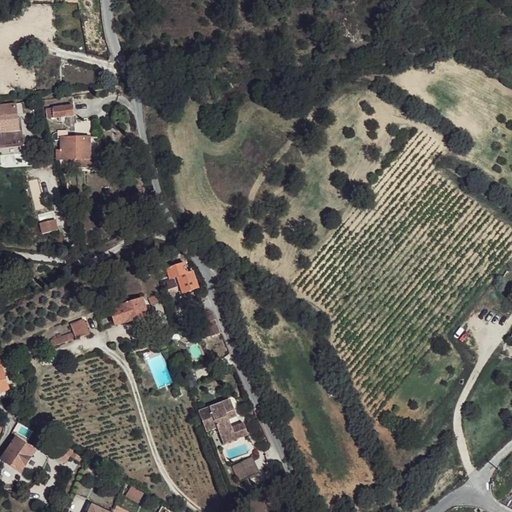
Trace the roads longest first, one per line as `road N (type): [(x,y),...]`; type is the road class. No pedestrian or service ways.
road 1 (residential): [(303,511),(201,269),(166,212),(106,0)]
road 2 (unknown): [(0,252),(61,258),(178,232)]
